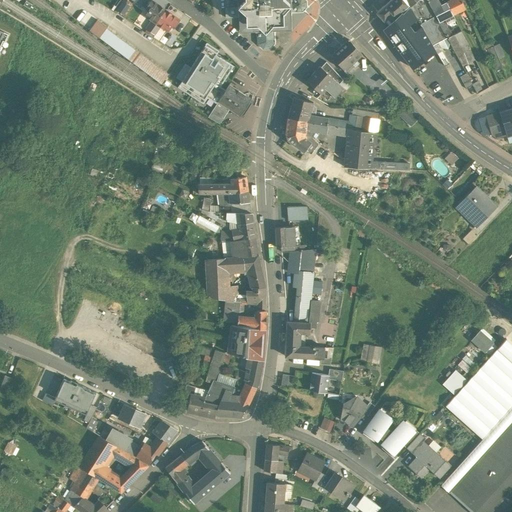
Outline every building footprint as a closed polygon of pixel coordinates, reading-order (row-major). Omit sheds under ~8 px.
[(166,10),(152,0),(151,0),(146,9),(148,10),(144,16),(152,21),(146,29),(150,32),(166,10)] [(224,0),(226,18),(238,17),(238,6),(246,6),(245,0),(224,0)] [(245,0),(246,6),(238,6),(238,17),(238,18),(239,33),(257,33),(274,32),(292,31),(291,12),(290,0),(245,0)] [(304,0),(290,0),(291,12),(302,12),(306,7),(306,1),(304,0)] [(402,0),(391,0),(377,13),(389,26),(397,19),(409,8),(402,0)] [(433,10),(428,2),(426,0),(420,0),(425,5),(422,6),(430,19),(436,16),(433,10)] [(440,6),(437,0),(426,0),(428,2),(433,10),(440,6)] [(444,0),(446,3),(447,3),(452,15),(465,9),(461,0),(444,0)] [(446,3),(440,6),(433,10),(436,16),(439,21),(443,19),(452,15),(447,3),(446,3)] [(397,19),(389,26),(384,30),(413,69),(436,52),(426,33),(420,24),(409,8),(397,19)] [(180,20),(166,10),(150,32),(155,35),(161,27),(167,31),(171,26),(174,28),(180,20)] [(436,16),(430,19),(420,24),(426,33),(436,28),(441,26),(438,22),(439,21),(436,16)] [(452,35),(443,19),(439,21),(438,22),(441,26),(446,35),(448,38),(452,35)] [(107,27),(97,20),(90,30),(100,38),(107,28),(107,27)] [(441,26),(436,28),(441,37),(446,35),(441,26)] [(169,74),(107,28),(100,38),(161,84),(169,74)] [(0,52),(0,51),(0,47),(3,41),(5,42),(8,35),(0,30),(0,52)] [(460,31),(452,35),(448,38),(457,56),(470,50),(460,31)] [(274,32),(257,33),(258,44),(263,49),(270,49),(274,44),(274,32)] [(172,34),(165,43),(170,47),(176,38),(172,34)] [(348,40),(331,56),(346,73),(353,66),(351,64),(362,55),(348,40)] [(219,51),(207,43),(190,68),(185,64),(176,78),(182,81),(178,88),(203,104),(207,98),(216,104),(218,102),(226,90),(221,87),(234,67),(216,55),(219,51)] [(493,47),(487,49),(496,71),(502,69),(493,47)] [(343,80),(326,62),(321,67),(340,84),(343,80)] [(321,67),(320,66),(306,81),(321,94),(326,90),(334,98),(343,88),(321,67)] [(473,82),(476,91),(482,90),(479,80),(473,82)] [(251,99),(229,85),(226,90),(218,102),(229,109),(232,111),(233,114),(237,113),(243,117),(247,110),(245,109),(251,99)] [(313,103),(293,97),(288,118),(288,119),(307,122),(308,122),(309,115),(310,115),(313,103)] [(229,109),(218,102),(216,104),(213,109),(211,112),(222,119),(229,109)] [(417,119),(405,108),(399,114),(411,125),(417,119)] [(511,108),(499,112),(504,128),(506,136),(511,134),(511,108)] [(220,124),(222,119),(211,112),(208,117),(220,124)] [(499,112),(493,114),(498,129),(504,128),(499,112)] [(493,114),(486,117),(491,136),(496,139),(501,138),(498,129),(493,114)] [(349,122),(327,118),(310,115),(309,115),(308,122),(337,127),(348,129),(349,122)] [(379,119),(350,115),(349,122),(348,129),(373,133),(377,134),(379,119)] [(307,122),(288,119),(286,135),(287,140),(304,152),(305,150),(311,143),(305,139),(304,136),(306,128),(307,122)] [(308,122),(307,122),(306,128),(310,131),(316,131),(316,132),(347,137),(348,129),(337,127),(308,122)] [(310,131),(306,128),(304,136),(305,139),(311,143),(305,150),(310,153),(311,154),(311,153),(318,144),(312,138),(316,132),(316,131),(310,131)] [(504,128),(498,129),(501,138),(506,136),(504,128)] [(373,133),(348,129),(347,137),(344,167),(409,170),(410,164),(371,162),(373,133)] [(246,176),(230,179),(231,183),(198,184),(198,194),(215,194),(220,193),(230,193),(248,191),(246,176)] [(487,197),(476,187),(461,202),(469,210),(464,215),(477,227),(495,209),(485,199),(487,197)] [(248,191),(230,193),(231,204),(232,204),(250,203),(248,191)] [(230,193),(220,193),(222,206),(231,206),(233,206),(232,204),(231,204),(230,193)] [(250,203),(232,204),(233,206),(231,206),(231,213),(252,213),(250,203)] [(305,207),(288,207),(289,221),(306,220),(305,207)] [(238,218),(227,218),(227,216),(222,215),(222,213),(216,212),(216,215),(220,216),(224,220),(230,222),(239,224),(238,218)] [(231,213),(222,213),(222,215),(227,216),(227,218),(238,218),(239,224),(253,222),(252,213),(231,213)] [(216,231),(219,226),(198,215),(195,221),(216,231)] [(230,222),(224,220),(218,218),(216,221),(230,229),(230,222)] [(253,222),(239,224),(240,229),(232,230),(234,241),(255,237),(253,222)] [(292,227),(275,228),(276,248),(282,247),(293,247),(293,246),(292,227)] [(471,230),(462,239),(468,245),(477,236),(471,230)] [(256,244),(245,246),(244,241),(232,243),(233,257),(243,257),(258,255),(256,244)] [(194,247),(182,243),(178,255),(190,259),(194,247)] [(294,251),(290,252),(288,272),(294,272),(293,286),(298,287),(300,273),(313,274),(315,255),(301,254),(301,250),(294,251)] [(243,257),(244,269),(245,274),(250,273),(253,286),(265,287),(258,255),(243,257)] [(243,257),(226,258),(226,271),(244,269),(243,257)] [(226,258),(207,259),(208,296),(236,302),(236,294),(236,288),(228,288),(226,271),(226,258)] [(313,274),(300,273),(298,287),(295,323),(309,323),(310,306),(313,274)] [(321,294),(322,281),(314,280),(313,294),(321,294)] [(265,287),(253,286),(253,291),(246,292),(246,295),(246,302),(259,302),(266,303),(265,287)] [(266,303),(259,302),(258,310),(255,311),(255,317),(238,316),(237,326),(265,329),(266,303)] [(295,323),(287,322),(287,345),(296,346),(297,333),(310,333),(310,323),(309,323),(295,323)] [(265,329),(237,326),(232,325),(232,326),(236,327),(236,328),(235,334),(234,333),(234,337),(233,337),(233,339),(230,338),(230,339),(233,340),(233,341),(232,345),(236,346),(235,352),(235,354),(228,352),(228,353),(239,356),(263,361),(263,360),(261,360),(261,350),(259,348),(260,342),(262,340),(263,331),(265,331),(265,329)] [(493,343),(479,331),(471,340),(485,352),(493,343)] [(482,439),(511,405),(511,343),(507,340),(447,408),(482,439)] [(296,346),(287,345),(286,356),(321,358),(324,359),(324,358),(324,347),(296,346)] [(361,361),(379,364),(381,349),(363,346),(361,361)] [(225,353),(215,350),(212,359),(222,363),(225,353)] [(465,371),(474,363),(466,355),(457,364),(465,371)] [(263,361),(239,356),(237,365),(248,368),(251,369),(253,370),(248,384),(245,391),(255,392),(259,383),(263,361)] [(222,363),(212,359),(206,381),(212,384),(205,398),(204,402),(218,407),(221,400),(227,401),(229,397),(231,393),(234,395),(236,389),(237,381),(221,375),(222,363)] [(246,373),(239,371),(236,380),(244,383),(248,384),(253,370),(251,369),(248,368),(246,373)] [(343,371),(330,369),(329,376),(329,379),(341,381),(343,371)] [(442,384),(455,394),(467,380),(455,369),(442,384)] [(329,376),(312,373),(310,391),(327,393),(329,379),(329,376)] [(8,390),(12,379),(6,377),(2,387),(8,390)] [(54,401),(87,415),(91,407),(97,393),(64,379),(55,399),(54,401)] [(239,397),(229,397),(227,401),(241,404),(245,391),(248,384),(244,383),(239,397)] [(195,387),(186,385),(183,398),(189,400),(190,395),(193,395),(195,387)] [(227,401),(221,400),(218,407),(216,415),(241,417),(250,401),(255,392),(245,391),(241,404),(227,401)] [(54,401),(55,399),(46,395),(43,402),(52,406),(54,401)] [(193,395),(190,395),(189,400),(187,411),(208,415),(208,413),(216,415),(218,407),(204,402),(205,398),(193,395)] [(351,405),(344,404),(341,418),(353,427),(362,414),(367,407),(366,406),(356,399),(351,405)] [(369,403),(366,406),(367,407),(362,414),(367,417),(374,406),(369,403)] [(140,427),(146,414),(125,405),(119,418),(140,427)] [(97,409),(91,407),(87,415),(84,421),(89,423),(97,409)] [(381,408),(363,434),(373,441),(376,437),(385,444),(381,448),(391,456),(402,444),(415,429),(416,429),(406,420),(394,434),(383,427),(392,415),(381,408)] [(440,412),(434,417),(437,420),(442,415),(440,412)] [(320,429),(330,432),(334,420),(324,417),(320,429)] [(162,421),(153,433),(159,437),(168,443),(177,430),(162,421)] [(511,423),(449,493),(464,507),(472,498),(487,511),(491,511),(511,489),(511,423)] [(119,448),(125,452),(129,443),(132,439),(113,429),(107,440),(119,448)] [(415,429),(402,444),(406,448),(420,433),(415,429)] [(420,433),(406,448),(412,454),(423,441),(425,439),(420,433)] [(44,445),(63,457),(69,448),(50,436),(44,445)] [(107,440),(99,436),(94,446),(90,452),(106,462),(112,452),(119,448),(107,440)] [(144,444),(142,449),(136,457),(149,465),(156,454),(159,456),(168,443),(159,437),(154,444),(151,442),(148,446),(144,444)] [(434,440),(429,444),(437,451),(441,447),(434,440)] [(202,441),(191,447),(181,455),(187,464),(199,455),(208,449),(202,441)] [(423,441),(412,454),(416,458),(408,467),(416,474),(423,468),(427,472),(429,469),(439,478),(450,466),(423,441)] [(125,452),(135,458),(142,449),(129,443),(125,452)] [(289,447),(281,446),(266,444),(265,460),(263,471),(276,473),(281,474),(283,458),(287,459),(288,450),(289,447)] [(125,452),(119,448),(112,452),(135,467),(132,470),(138,476),(148,466),(135,458),(125,452)] [(220,463),(208,449),(199,455),(207,466),(212,470),(220,463)] [(106,462),(90,452),(81,467),(88,472),(103,482),(104,480),(111,469),(104,465),(106,462)] [(324,462),(306,453),(298,471),(315,480),(320,472),(324,462)] [(181,455),(165,467),(176,481),(184,474),(187,472),(183,467),(187,464),(181,455)] [(230,473),(220,463),(212,470),(209,473),(193,486),(185,493),(194,503),(224,478),(230,473)] [(83,468),(71,490),(85,499),(97,480),(87,474),(88,472),(83,468)] [(325,475),(322,479),(328,483),(335,473),(328,468),(325,475)] [(124,478),(111,469),(104,480),(121,493),(138,476),(132,470),(127,477),(124,478)] [(325,475),(320,472),(315,480),(311,486),(317,489),(322,479),(325,475)] [(328,483),(325,487),(344,500),(347,495),(349,493),(354,485),(336,472),(335,473),(328,483)] [(184,474),(176,481),(185,493),(193,486),(184,474)] [(284,483),(268,482),(265,502),(282,504),(284,483)] [(85,499),(71,490),(65,500),(75,506),(82,499),(84,500),(85,499)] [(104,498),(100,502),(96,508),(101,511),(102,511),(114,500),(104,490),(100,494),(104,498)] [(359,500),(355,506),(363,511),(377,511),(380,507),(363,495),(359,500)] [(359,500),(354,497),(346,508),(351,511),(355,506),(359,500)] [(82,499),(75,506),(82,511),(101,511),(96,508),(84,500),(82,499)] [(314,503),(303,499),(300,506),(312,510),(314,503)] [(64,511),(70,504),(65,500),(62,504),(58,510),(60,511),(64,511)] [(282,504),(265,502),(264,511),(283,511),(284,504),(282,504)]
